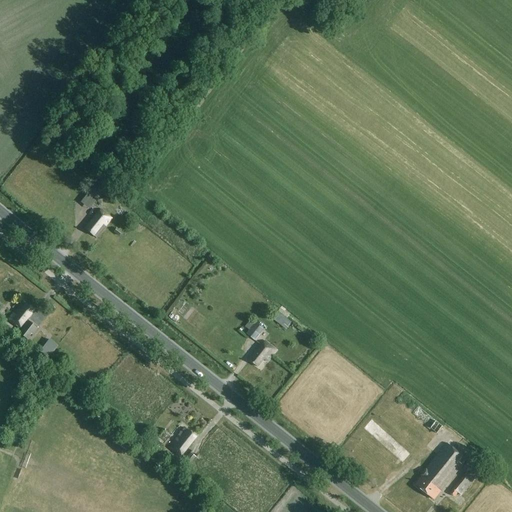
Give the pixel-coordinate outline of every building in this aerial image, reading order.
[(93,186),(85,196),(95,203),(102,194),(93,186)] [(95,239),(111,218),(100,210),(84,230),(95,239)] [(128,212),(123,218),(132,225),(137,220),(128,212)] [(113,233),(118,237),(122,232),(117,228),(113,233)] [(19,328),(33,310),(22,301),(8,320),(19,328)] [(28,321),(19,333),(27,340),(31,335),(33,336),(38,329),(28,321)] [(255,323),(247,334),(255,341),(264,330),(255,323)] [(58,346),(49,340),(39,353),(48,359),(58,346)] [(267,363),(277,351),(266,343),(251,361),(259,368),(264,361),(267,363)] [(428,439),(436,431),(409,406),(401,414),(428,439)] [(11,440),(17,443),(20,434),(21,432),(15,429),(11,440)] [(180,457),(196,437),(184,429),(169,448),(180,457)] [(409,448),(413,444),(402,435),(399,439),(409,448)] [(435,501),(468,460),(449,444),(422,476),(424,477),(416,486),(435,501)] [(190,453),(181,463),(186,468),(195,457),(190,453)] [(467,472),(450,493),(455,497),(458,493),(462,496),(475,479),(467,472)]
